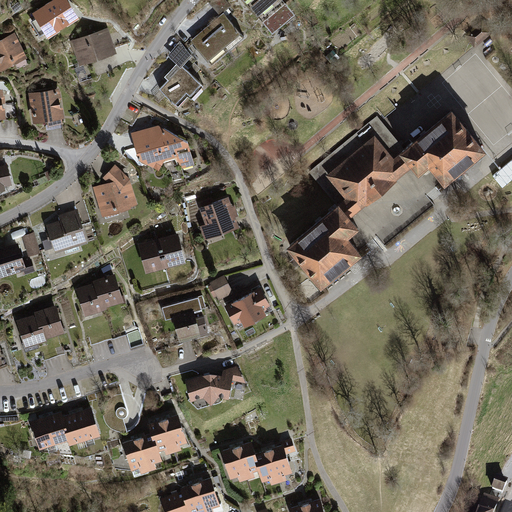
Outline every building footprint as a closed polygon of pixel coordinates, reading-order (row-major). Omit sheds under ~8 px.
[(68,0),(51,0),(33,12),(48,35),(79,15),(68,0)] [(284,0),(248,0),(276,33),(297,16),(284,0)] [(224,11),(192,37),(211,60),(242,34),(224,11)] [(108,27),(72,40),(80,64),(117,51),(116,48),(111,34),(108,27)] [(15,31),(0,38),(0,68),(1,70),(28,57),(15,31)] [(111,34),(116,48),(132,43),(121,31),(111,34)] [(179,59),(165,75),(169,79),(161,88),(178,105),(188,94),(191,96),(204,82),(179,59)] [(60,87),(29,92),(34,122),(47,120),(48,125),(63,122),(62,118),(65,117),(60,87)] [(376,108),(385,118),(396,108),(388,98),(376,108)] [(376,116),(309,171),(338,205),(290,245),(321,283),(359,252),(347,238),(356,230),(357,230),(358,230),(359,230),(359,228),(358,228),(357,228),(348,217),(366,201),(367,202),(395,180),(394,179),(412,163),(421,173),(420,174),(420,175),(421,176),(422,176),(423,175),(423,173),(432,166),(445,181),(483,149),(451,111),(413,143),(412,141),(403,149),(376,116)] [(158,125),(132,132),(139,158),(159,169),(165,158),(177,155),(182,168),(195,164),(189,140),(158,125)] [(0,191),(7,190),(6,185),(13,183),(8,163),(0,164),(0,191)] [(108,182),(93,187),(102,216),(138,205),(130,178),(116,164),(103,177),(108,182)] [(229,196),(200,206),(206,223),(201,225),(206,238),(240,226),(229,196)] [(60,219),(46,223),(51,238),(54,247),(55,252),(89,241),(78,208),(59,214),(60,219)] [(34,232),(22,236),(29,256),(41,252),(34,232)] [(179,232),(160,237),(167,267),(187,262),(179,232)] [(167,267),(160,237),(139,243),(147,272),(167,267)] [(54,247),(51,238),(42,240),(45,250),(54,247)] [(19,242),(0,248),(0,274),(1,278),(23,271),(23,274),(35,270),(32,259),(24,261),(19,242)] [(96,278),(97,280),(105,306),(124,300),(116,272),(96,278)] [(225,274),(210,282),(211,284),(208,286),(214,297),(217,296),(219,299),(234,292),(225,274)] [(97,280),(76,287),(85,315),(106,308),(105,306),(97,280)] [(261,286),(244,295),(257,319),(268,314),(265,308),(271,305),(261,286)] [(202,294),(162,305),(166,319),(173,317),(180,340),(211,332),(204,308),(206,307),(202,294)] [(244,295),(225,305),(235,323),(236,323),(238,327),(246,323),(247,325),(257,319),(244,295)] [(36,309),(37,312),(45,337),(65,331),(56,303),(36,309)] [(37,312),(17,318),(25,347),(46,340),(45,337),(37,312)] [(123,321),(88,332),(92,345),(127,334),(123,321)] [(41,348),(45,360),(66,353),(62,342),(41,348)] [(211,373),(186,380),(192,401),(204,397),(211,404),(220,396),(230,397),(233,381),(247,383),(237,366),(224,370),(223,375),(211,373)] [(92,405),(77,410),(86,439),(101,434),(92,405)] [(61,410),(46,414),(55,443),(70,439),(62,415),(61,410)] [(77,410),(62,415),(70,439),(72,444),(86,439),(77,410)] [(179,411),(165,416),(176,451),(183,449),(181,443),(188,441),(179,411)] [(46,414),(31,419),(40,448),(55,443),(46,414)] [(150,421),(153,431),(160,450),(165,448),(167,454),(176,451),(165,416),(150,421)] [(153,431),(139,436),(149,470),(157,468),(155,462),(162,460),(160,450),(153,431)] [(139,436),(123,441),(132,469),(140,466),(142,472),(149,470),(139,436)] [(283,440),(284,442),(287,453),(296,450),(292,437),(283,440)] [(119,439),(107,443),(108,448),(120,444),(119,439)] [(252,439),(238,444),(249,478),(256,476),(254,471),(262,468),(256,451),(252,439)] [(284,442),(270,447),(281,482),(288,480),(286,474),(293,471),(287,453),(284,442)] [(238,444),(222,449),(231,478),(239,476),(240,481),(249,478),(238,444)] [(270,447),(256,451),(262,468),(265,480),(271,478),(273,485),(281,482),(270,447)] [(212,476),(197,481),(206,511),(217,511),(224,510),(222,502),(220,502),(212,476)] [(508,484),(496,478),(491,490),(503,495),(508,484)] [(181,486),(183,490),(189,511),(197,511),(198,511),(197,511),(206,511),(197,481),(181,486)] [(189,511),(183,490),(162,497),(166,511),(189,511)] [(484,494),(477,511),(496,511),(500,501),(484,494)] [(326,511),(321,496),(306,501),(309,511),(326,511)] [(309,511),(306,501),(290,505),(292,511),(309,511)]
